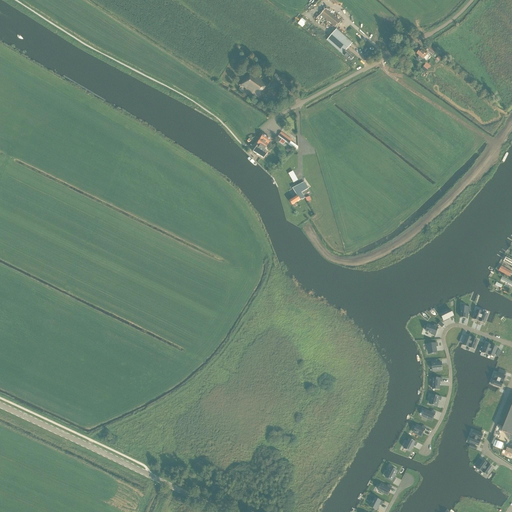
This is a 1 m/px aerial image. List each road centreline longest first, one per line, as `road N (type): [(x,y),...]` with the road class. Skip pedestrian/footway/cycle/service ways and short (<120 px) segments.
road 1 (unclassified): [(262,132),(288,109),(438,29),(471,0)]
road 2 (tertiary): [(149,476),(0,405)]
